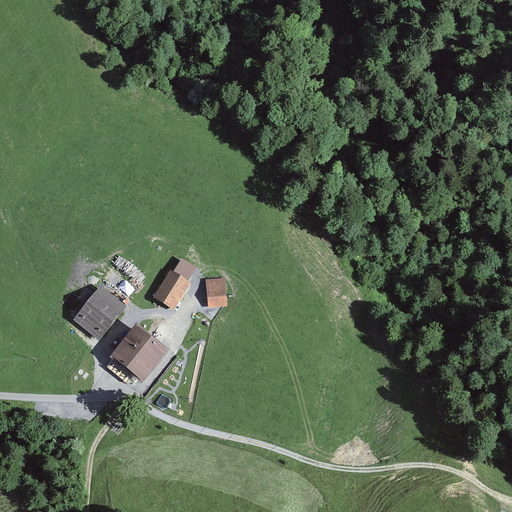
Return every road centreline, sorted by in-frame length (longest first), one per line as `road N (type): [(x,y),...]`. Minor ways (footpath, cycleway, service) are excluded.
road 1 (track): [(139,401),(180,423),(334,468),(439,467),(505,499)]
road 2 (track): [(124,0),(167,39),(274,31),(356,75),(402,45),(381,0)]
road 3 (track): [(0,395),(139,401)]
road 4 (track): [(132,400),(98,436),(87,511)]
